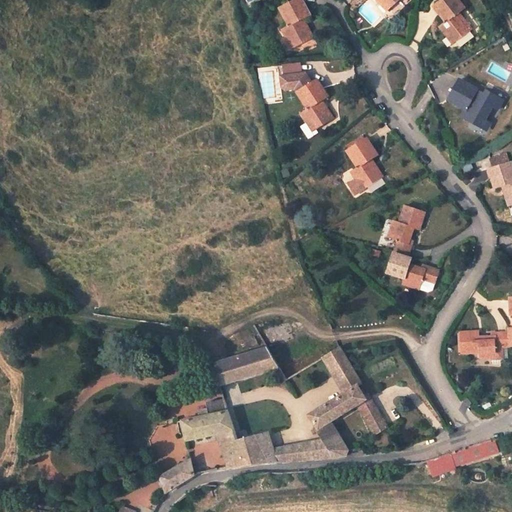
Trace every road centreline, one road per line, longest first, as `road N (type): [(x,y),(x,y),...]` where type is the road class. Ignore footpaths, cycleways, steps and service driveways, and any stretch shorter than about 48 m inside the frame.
road 1 (track): [(429,353),(392,330),(327,336),(291,314),(196,334),(0,308)]
road 2 (residential): [(467,434),(438,390),(428,347),(483,269),(488,225),(404,118),(399,94)]
road 3 (unclassified): [(467,434),(414,451),(229,472),(189,485),(162,511)]
